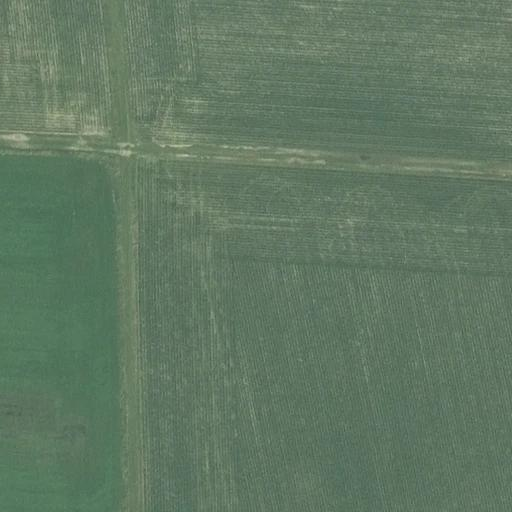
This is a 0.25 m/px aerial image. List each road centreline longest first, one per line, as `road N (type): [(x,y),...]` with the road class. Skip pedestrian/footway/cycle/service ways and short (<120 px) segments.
road 1 (track): [(136,511),(118,157),(511,173)]
road 2 (track): [(118,157),(99,0)]
